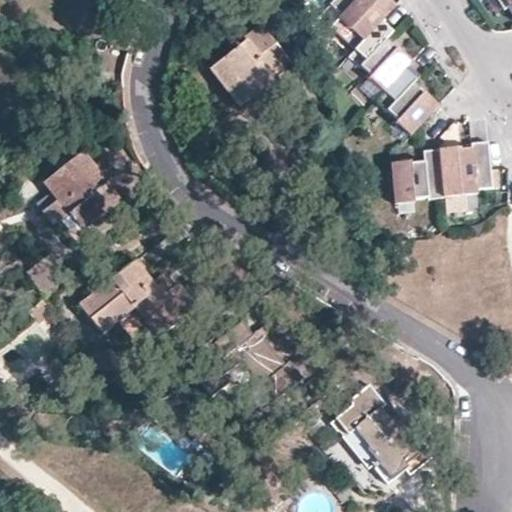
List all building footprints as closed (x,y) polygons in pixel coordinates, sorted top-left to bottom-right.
[(397,123),(411,135),(441,104),(416,83),(423,75),(411,65),(415,60),(388,38),(395,30),(385,21),(399,5),(392,0),(336,0),(334,3),(345,12),(340,18),(363,42),(352,56),(374,74),(371,79),(387,91),(379,100),(401,119),(397,123)] [(509,8),(511,12),(511,0),(497,0),(504,11),(509,8)] [(136,25),(137,19),(121,16),(120,21),(136,25)] [(136,25),(120,21),(114,45),(130,50),(136,25)] [(243,40),(246,42),(210,69),(241,107),(254,96),(252,91),(273,73),(291,62),(262,26),(243,40)] [(252,91),(254,96),(275,80),(273,73),(252,91)] [(426,160),(394,163),(396,203),(417,201),(417,197),(479,193),(479,188),(494,186),(492,141),(477,143),(477,145),(426,149),(426,160)] [(84,232),(121,200),(84,152),(44,184),(58,200),(84,232)] [(446,198),(447,212),(474,211),(473,197),(446,198)] [(90,238),(84,232),(58,200),(49,207),(79,246),(90,238)] [(67,277),(48,254),(24,275),(41,298),(67,277)] [(79,306),(102,336),(118,322),(142,352),(198,308),(178,284),(174,289),(168,292),(161,284),(156,288),(153,283),(135,261),(79,306)] [(156,288),(161,284),(168,292),(174,289),(163,275),(153,283),(156,288)] [(263,337),(257,342),(243,323),(204,353),(212,362),(194,375),(215,397),(231,383),(225,376),(243,361),(262,384),(255,389),(248,395),(261,412),(304,379),(290,361),(286,365),(263,337)] [(431,458),(397,415),(390,419),(382,407),(386,403),(370,385),(354,398),(356,403),(335,420),(348,437),(343,440),(351,450),(367,450),(377,464),(372,468),(386,486),(408,469),(412,474),(431,458)] [(386,403),(382,407),(390,419),(397,415),(399,413),(389,401),(386,403)] [(335,420),(330,424),(343,440),(348,437),(335,420)]
